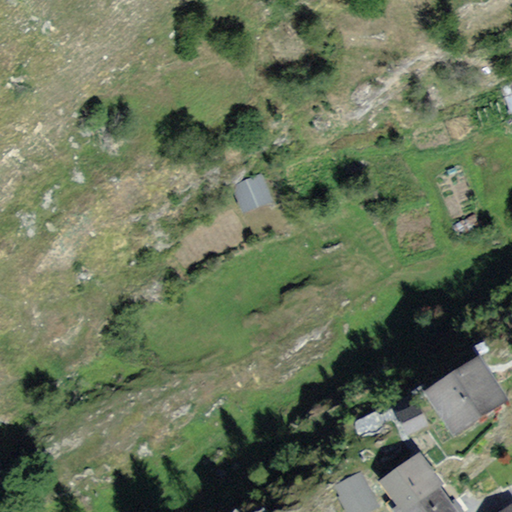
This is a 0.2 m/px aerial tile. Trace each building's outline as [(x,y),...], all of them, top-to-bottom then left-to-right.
[(234,185),(245,212),(275,201),(265,174),(234,185)] [(427,384),(452,432),(511,400),(486,352),(427,384)] [(465,511),(422,449),(381,477),(400,504),(395,507),(398,511),(465,511)] [(366,469),(336,481),(348,511),(369,511),(381,507),(366,469)] [(511,511),(511,502),(498,511),(511,511)]
